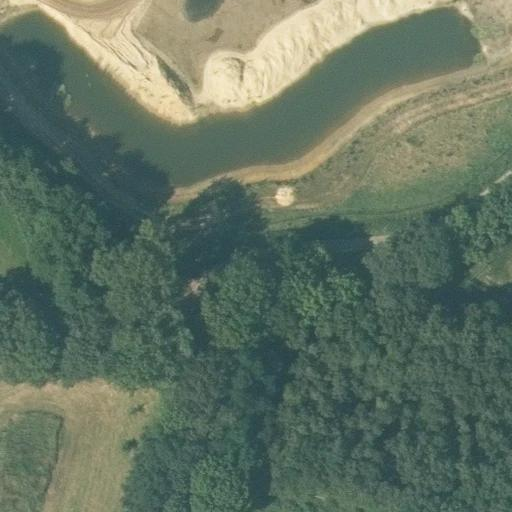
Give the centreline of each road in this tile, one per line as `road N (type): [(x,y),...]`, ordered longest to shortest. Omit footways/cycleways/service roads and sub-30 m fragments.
road 1 (residential): [(178,511),(208,378),(192,313),(196,281),(253,260),(449,223),(511,175)]
road 2 (track): [(194,295),(0,306)]
